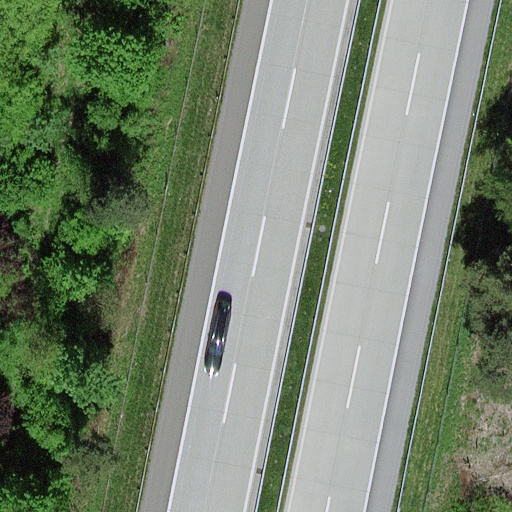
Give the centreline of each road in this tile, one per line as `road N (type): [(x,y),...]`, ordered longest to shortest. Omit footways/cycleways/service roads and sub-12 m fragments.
road 1 (motorway): [(313,0),(211,511)]
road 2 (motorway): [(325,511),(426,0)]
